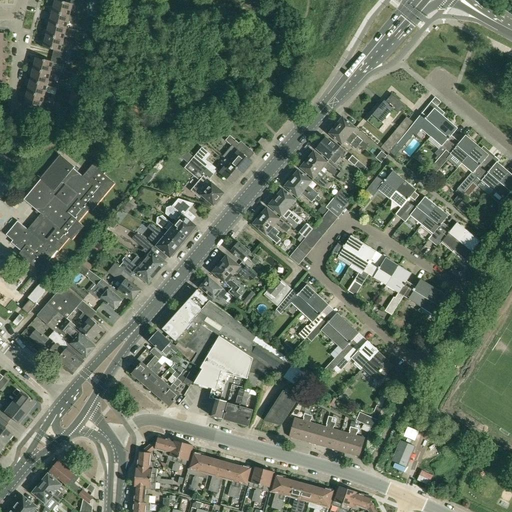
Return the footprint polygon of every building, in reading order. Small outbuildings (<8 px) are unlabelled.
[(48,12),(52,12),(69,17),(70,16),(71,10),(81,12),(84,1),(79,0),(71,0),(70,4),(55,0),(53,7),(51,7),(50,9),(49,9),(48,12)] [(67,28),(68,21),(78,24),(79,19),(70,16),(69,17),(52,12),(50,19),(48,18),(47,21),(46,20),(45,23),(49,24),(67,28)] [(42,35),(46,36),(64,40),(65,33),(75,36),(76,31),(67,28),(49,24),(47,31),(45,30),(44,32),(43,32),(42,35)] [(54,50),(52,56),(65,59),(66,53),(61,51),(62,45),(72,47),(74,42),(64,40),(46,36),(44,42),(42,41),(41,44),(40,44),(39,46),(43,47),(54,50)] [(35,63),(33,70),(50,74),(50,75),(60,77),(61,72),(51,70),(53,63),(63,65),(65,59),(52,56),(51,62),(36,58),(32,57),(32,60),(33,60),(32,63),(35,63)] [(32,75),(30,81),(47,86),(57,89),(58,84),(49,81),(50,75),(50,74),(33,70),(29,69),(29,71),(30,72),(29,74),(32,75)] [(26,86),(29,86),(27,93),(44,97),(44,98),(54,100),(55,95),(46,93),(47,86),(30,81),(26,80),(26,83),(27,83),(26,86)] [(43,104),(44,98),(44,97),(27,93),(23,92),(23,95),(24,95),(23,97),(26,98),(24,105),(39,109),(37,115),(50,118),(52,107),(43,104)] [(71,92),(68,104),(77,106),(80,94),(76,93),(71,92)] [(380,105),(367,121),(378,130),(384,124),(381,122),(393,109),(398,113),(403,108),(405,105),(392,94),(382,106),(380,105)] [(414,123),(409,129),(412,132),(417,126),(421,129),(430,137),(446,119),(442,116),(435,109),(437,107),(440,103),(434,98),(422,113),(414,123)] [(339,123),(336,126),(359,145),(365,150),(368,146),(352,132),(355,128),(343,118),(342,119),(341,118),(338,122),(339,123)] [(446,119),(430,137),(441,147),(435,154),(438,156),(440,158),(441,157),(446,151),(454,142),(449,138),(451,135),(457,128),(446,119)] [(391,142),(384,151),(388,154),(390,152),(396,144),(409,129),(403,124),(389,141),(391,142)] [(333,128),(329,132),(330,133),(330,134),(335,138),(342,144),(345,140),(355,149),(359,145),(336,126),(335,128),(334,128),(333,128)] [(409,129),(396,144),(401,148),(402,149),(414,134),(412,132),(409,129)] [(241,142),(239,144),(230,136),(225,141),(232,146),(223,157),(225,159),(242,173),(251,162),(252,162),(242,154),(248,147),(241,142)] [(446,151),(441,157),(445,161),(447,159),(450,154),(461,164),(477,146),(465,137),(460,143),(458,145),(454,142),(446,151)] [(334,145),(326,138),(321,143),(320,143),(317,146),(318,148),(317,149),(329,159),(334,164),(341,156),(344,159),(346,157),(344,156),(346,153),(335,144),(334,145)] [(396,144),(390,152),(395,156),(401,148),(396,144)] [(472,173),(459,188),(464,192),(468,187),(477,178),(477,177),(485,169),(480,165),(488,156),(481,150),(477,146),(461,164),(472,173)] [(213,175),(217,170),(204,159),(208,154),(201,148),(193,158),(213,175)] [(311,154),(307,159),(319,170),(322,167),(333,176),(337,172),(319,156),(314,152),(312,155),(311,154)] [(94,162),(82,176),(73,169),(75,167),(60,155),(39,179),(40,180),(23,200),(37,211),(39,208),(43,212),(27,230),(17,221),(6,235),(12,241),(11,243),(21,251),(14,260),(15,260),(25,268),(25,269),(30,264),(44,275),(53,264),(50,261),(58,251),(59,251),(70,238),(72,240),(84,226),(78,221),(89,208),(92,211),(115,183),(104,173),(106,172),(94,162)] [(352,156),(348,160),(362,172),(366,167),(352,156)] [(437,161),(431,168),(434,171),(438,166),(440,168),(446,161),(445,161),(441,157),(440,158),(438,160),(437,161)] [(209,179),(213,175),(193,158),(188,164),(203,177),(191,191),(199,198),(202,196),(213,205),(215,204),(216,205),(220,200),(219,199),(223,194),(215,187),(216,186),(209,179)] [(236,181),(242,173),(225,159),(220,165),(222,167),(218,172),(233,185),(236,181)] [(303,165),(301,168),(306,172),(324,187),(327,183),(322,179),(325,175),(324,174),(319,170),(307,159),(302,164),(303,165)] [(481,181),(493,191),(508,173),(497,163),(489,172),(485,169),(477,177),(477,178),(481,181)] [(294,176),(292,179),(314,198),(318,194),(307,185),(310,181),(298,171),(298,172),(297,171),(293,175),(294,176)] [(378,190),(389,199),(404,181),(392,172),(385,181),(378,175),(371,185),(378,190)] [(511,176),(508,173),(493,191),(504,200),(511,190),(511,176)] [(311,202),(314,198),(292,179),(290,181),(289,180),(285,185),(286,186),(285,187),(297,197),(300,193),(311,202)] [(404,181),(389,199),(400,208),(396,214),(400,218),(415,200),(414,200),(418,195),(414,191),(415,190),(404,181)] [(468,187),(464,192),(468,196),(473,191),(468,187)] [(275,197),(298,217),(301,220),(304,221),(307,217),(291,204),(295,200),(282,189),(281,190),(280,189),(277,194),(275,197)] [(301,220),(298,217),(275,197),(273,200),(272,199),(269,204),(269,205),(281,216),(287,220),(289,216),(298,224),(301,220)] [(419,204),(415,200),(400,218),(405,222),(410,216),(421,225),(436,207),(425,198),(419,204)] [(178,222),(174,226),(186,238),(188,236),(189,237),(192,233),(191,232),(195,227),(183,216),(194,204),(178,199),(172,206),(167,208),(166,213),(172,218),(175,217),(175,220),(178,222)] [(338,202),(334,206),(341,212),(343,208),(344,207),(338,202)] [(126,205),(122,210),(127,214),(131,209),(126,205)] [(437,238),(445,229),(447,226),(442,223),(448,216),(436,207),(421,225),(432,234),(428,238),(433,243),(437,238)] [(469,207),(465,213),(469,216),(473,211),(469,207)] [(261,211),(258,215),(259,215),(272,227),(275,223),(286,232),(289,228),(265,208),(262,212),(261,211)] [(325,215),(334,223),(338,218),(336,217),(328,210),(325,215)] [(256,219),(252,223),(277,244),(280,240),(276,236),(274,235),(277,231),(272,227),(259,215),(258,215),(255,218),(256,219)] [(330,227),(334,223),(325,215),(321,219),(330,227)] [(168,233),(165,236),(178,248),(179,246),(180,247),(184,243),(183,242),(186,238),(174,226),(166,220),(165,219),(162,217),(158,219),(157,224),(162,229),(164,228),(165,230),(168,233)] [(317,224),(326,232),(330,227),(321,219),(317,224)] [(306,223),(302,228),(309,234),(313,229),(306,223)] [(148,224),(145,227),(152,234),(148,238),(156,245),(155,246),(156,247),(164,253),(168,256),(169,258),(171,256),(172,257),(175,253),(174,252),(178,248),(165,236),(156,229),(153,225),(148,224)] [(322,237),(326,232),(317,224),(313,229),(322,237)] [(442,242),(453,251),(468,233),(457,224),(451,230),(447,226),(445,229),(437,238),(433,243),(438,247),(442,242)] [(309,234),(318,241),(322,237),(313,229),(309,234)] [(479,242),(468,233),(453,251),(465,260),(466,259),(473,264),(479,254),(473,250),(479,242)] [(159,273),(161,270),(161,269),(165,263),(160,259),(164,253),(156,247),(144,236),(136,234),(132,239),(144,249),(142,251),(149,256),(143,263),(156,274),(158,272),(159,273)] [(314,246),(318,241),(309,234),(305,238),(314,246)] [(339,242),(332,253),(339,257),(337,259),(349,267),(351,264),(363,244),(351,236),(345,246),(339,242)] [(310,251),(314,246),(305,238),(301,243),(310,251)] [(233,246),(230,250),(231,251),(230,251),(242,261),(245,257),(255,265),(259,260),(238,242),(234,247),(233,246)] [(306,256),(310,251),(301,243),(297,248),(306,256)] [(355,280),(348,291),(355,295),(362,284),(368,275),(375,264),(370,261),(376,252),(363,244),(351,264),(361,270),(362,271),(363,272),(361,274),(359,273),(355,280)] [(293,253),(302,260),(306,256),(297,248),(293,253)] [(298,265),(302,260),(293,253),(289,257),(298,265)] [(220,259),(217,263),(218,264),(231,275),(234,271),(245,280),(249,276),(253,279),(254,279),(257,275),(248,268),(245,272),(243,270),(225,255),(221,260),(220,259)] [(137,257),(132,263),(126,258),(125,258),(122,261),(122,262),(123,263),(119,268),(131,277),(135,273),(148,284),(152,279),(153,279),(156,276),(156,275),(156,274),(143,263),(137,257)] [(368,275),(386,286),(398,266),(386,258),(380,267),(375,264),(368,275)] [(215,267),(211,272),(231,288),(228,292),(237,299),(240,296),(235,292),(238,288),(228,279),(231,275),(218,264),(217,263),(214,267),(215,267)] [(81,264),(76,270),(85,277),(86,275),(89,278),(88,280),(93,283),(97,287),(92,294),(99,300),(100,299),(113,310),(115,308),(116,308),(118,307),(118,305),(121,300),(115,294),(109,290),(112,287),(90,270),(81,264)] [(134,280),(131,277),(119,268),(116,265),(109,273),(115,278),(111,284),(133,301),(134,300),(136,300),(137,298),(137,295),(140,291),(131,284),(134,280)] [(405,283),(406,281),(411,274),(398,266),(386,286),(398,293),(395,298),(393,298),(385,312),(391,316),(403,297),(410,286),(405,283)] [(45,277),(27,298),(29,300),(35,305),(53,283),(45,277)] [(203,281),(200,285),(201,286),(200,287),(208,294),(213,298),(217,294),(227,302),(228,300),(231,297),(208,277),(204,282),(203,281)] [(69,279),(65,284),(83,300),(88,295),(69,279)] [(278,307),(279,305),(292,290),(281,281),(278,279),(264,295),(278,307)] [(403,297),(421,308),(433,288),(421,280),(415,289),(410,286),(403,297)] [(66,319),(75,309),(76,308),(82,301),(63,285),(48,303),(66,319)] [(292,290),(279,305),(278,307),(276,309),(281,313),(290,303),(301,313),(317,295),(306,285),(297,295),(292,290)] [(445,296),(433,288),(421,308),(433,315),(445,296)] [(189,300),(200,311),(209,300),(199,291),(197,289),(189,299),(190,300),(189,300)] [(307,338),(316,327),(325,318),(320,314),(328,306),(317,295),(301,313),(312,323),(308,328),(307,326),(299,335),(304,340),(307,338)] [(217,390),(217,389),(221,372),(227,373),(248,379),(253,359),(273,372),(283,378),(291,366),(253,341),(257,335),(211,302),(209,300),(200,311),(189,300),(190,300),(189,299),(162,329),(168,334),(176,341),(186,349),(187,348),(197,353),(191,363),(194,364),(200,368),(202,369),(194,383),(204,386),(212,388),(212,389),(217,390)] [(29,300),(21,309),(27,314),(35,305),(29,300)] [(95,312),(82,301),(76,308),(83,314),(78,319),(85,324),(79,330),(92,341),(102,329),(90,318),(95,312)] [(79,330),(70,323),(66,319),(48,303),(37,316),(48,326),(54,331),(67,342),(70,345),(71,344),(86,357),(94,348),(77,333),(79,330)] [(321,331),(331,341),(347,323),(336,314),(329,322),(325,318),(316,327),(307,338),(311,342),(321,331)] [(328,375),(334,369),(354,346),(350,342),(358,333),(347,323),(331,341),(342,351),(323,371),(328,375)] [(42,347),(48,340),(35,330),(29,337),(42,347)] [(60,368),(62,366),(72,375),(84,361),(67,347),(65,344),(67,342),(54,331),(48,338),(53,342),(49,347),(51,348),(50,350),(59,358),(56,361),(58,362),(56,364),(60,368)] [(177,353),(179,350),(176,347),(158,332),(150,341),(166,355),(172,349),(177,353)] [(346,355),(334,369),(338,373),(351,359),(354,362),(353,363),(360,370),(362,369),(363,367),(377,351),(366,341),(359,350),(354,346),(346,355)] [(141,382),(158,362),(163,356),(154,348),(150,352),(155,356),(146,367),(141,363),(132,374),(141,382)] [(377,351),(363,367),(374,376),(372,378),(380,385),(388,377),(387,377),(385,375),(393,366),(388,361),(377,351)] [(248,379),(246,387),(255,390),(259,375),(263,376),(268,379),(273,372),(253,359),(248,379)] [(154,384),(159,378),(154,374),(162,365),(158,362),(150,371),(141,382),(152,391),(156,386),(154,384)] [(176,372),(168,381),(172,385),(177,379),(183,372),(185,370),(180,366),(180,367),(175,363),(171,367),(176,372)] [(190,372),(196,375),(200,368),(194,364),(190,372)] [(192,381),(196,375),(190,372),(184,382),(190,387),(193,381),(192,381)] [(221,372),(217,389),(217,390),(212,389),(210,398),(213,399),(209,415),(214,416),(215,419),(219,420),(221,418),(221,419),(226,402),(220,401),(227,373),(221,372)] [(152,391),(161,398),(170,388),(159,378),(154,384),(156,386),(152,391)] [(177,379),(170,388),(161,398),(170,406),(179,395),(174,391),(182,382),(177,379)] [(16,397),(12,402),(26,413),(34,404),(15,389),(12,393),(16,397)] [(228,404),(226,411),(224,419),(226,420),(226,422),(229,422),(230,421),(236,423),(244,392),(239,391),(235,406),(228,404)] [(297,399),(283,391),(264,420),(281,425),(297,399)] [(342,391),(338,396),(343,400),(347,395),(342,391)] [(249,394),(244,392),(236,423),(241,424),(242,426),(245,427),(246,425),(248,426),(252,411),(245,409),(249,394)] [(3,405),(0,408),(0,417),(7,423),(11,418),(18,424),(26,413),(12,402),(7,408),(3,405)] [(383,408),(381,408),(377,406),(371,418),(360,413),(357,419),(378,429),(381,422),(377,421),(383,408)] [(289,437),(301,440),(308,413),(304,412),(302,417),(303,417),(302,419),(294,417),(289,437)] [(312,415),(308,413),(301,440),(312,443),(318,424),(310,421),(310,419),(311,419),(312,415)] [(318,424),(312,443),(324,446),(331,420),(332,416),(328,414),(327,419),(326,423),(326,426),(318,424)] [(7,423),(0,417),(0,439),(5,443),(12,434),(4,428),(7,423)] [(336,421),(331,420),(324,446),(336,450),(341,430),(333,428),(334,425),(336,421)] [(341,430),(336,450),(347,453),(355,426),(350,425),(349,429),(350,430),(349,432),(341,430)] [(357,433),(358,433),(359,427),(355,426),(347,453),(359,456),(364,437),(356,435),(357,433)] [(169,455),(170,452),(173,441),(158,437),(157,442),(154,441),(150,444),(154,450),(155,448),(163,450),(162,455),(169,457),(169,455)] [(173,440),(173,441),(170,452),(169,455),(169,457),(168,460),(175,462),(175,464),(173,464),(172,470),(175,471),(183,443),(173,440)] [(401,440),(393,460),(406,465),(414,445),(401,440)] [(187,465),(193,446),(183,443),(175,471),(178,472),(180,466),(179,465),(179,463),(187,465)] [(154,462),(150,462),(151,454),(152,452),(148,446),(145,449),(144,452),(138,452),(137,467),(150,468),(153,468),(154,462)] [(194,488),(194,486),(203,456),(203,454),(193,452),(187,473),(195,475),(194,478),(194,477),(191,487),(194,488)] [(194,486),(194,488),(197,489),(200,479),(199,478),(199,476),(207,478),(208,475),(212,459),(203,456),(194,486)] [(212,459),(208,475),(212,476),(208,490),(210,491),(213,492),(222,461),(212,459)] [(50,472),(78,495),(88,503),(93,498),(83,490),(82,490),(73,483),(78,477),(58,461),(50,472)] [(222,461),(213,492),(217,493),(222,478),(227,479),(231,464),(222,461)] [(228,496),(233,497),(241,467),(231,464),(227,479),(232,480),(228,496)] [(241,465),(241,467),(233,497),(238,498),(242,483),(247,484),(251,468),(241,465)] [(135,477),(161,479),(161,476),(158,476),(158,477),(157,477),(158,469),(153,468),(150,468),(137,467),(136,467),(135,477)] [(254,467),(248,487),(256,489),(256,491),(255,490),(252,501),(255,502),(255,500),(264,469),(254,467)] [(255,500),(255,502),(258,503),(261,492),(260,492),(260,490),(268,492),(274,472),(264,469),(255,500)] [(44,479),(39,485),(44,489),(45,487),(61,499),(63,496),(60,493),(60,492),(57,489),(61,484),(48,474),(47,475),(46,475),(45,477),(44,479)] [(276,509),(285,478),(285,477),(275,474),(271,491),(276,492),(271,508),(276,509)] [(135,487),(146,488),(155,489),(156,481),(158,482),(160,483),(172,484),(173,480),(167,480),(161,479),(135,477),(134,487),(135,487)] [(294,481),(285,478),(276,509),(281,510),(286,495),(290,496),(294,481)] [(296,511),(304,483),(294,481),(290,496),(295,497),(290,511),(296,511)] [(301,511),(305,500),(309,501),(313,486),(304,483),(296,511),(301,511)] [(95,488),(90,484),(86,489),(92,493),(95,488)] [(60,500),(61,499),(45,487),(44,489),(39,485),(37,488),(35,487),(34,489),(34,491),(33,492),(45,503),(44,505),(51,511),(57,503),(58,504),(61,500),(60,500)] [(339,511),(348,488),(338,485),(331,505),(339,508),(338,510),(337,510),(336,511),(339,511)] [(316,511),(323,489),(313,486),(309,501),(308,507),(315,508),(313,511),(316,511)] [(134,503),(146,503),(149,503),(150,495),(145,495),(146,488),(135,487),(134,503)] [(328,511),(334,490),(323,487),(323,489),(316,511),(320,511),(321,510),(328,511)] [(352,508),(353,507),(354,504),(357,492),(358,492),(348,488),(339,511),(343,511),(344,511),(342,511),(343,509),(351,511),(352,508)] [(357,493),(352,508),(358,510),(359,506),(368,509),(369,511),(375,508),(373,503),(370,502),(372,498),(357,493)] [(37,506),(23,496),(10,511),(38,511),(35,509),(37,506)] [(81,498),(80,511),(89,511),(91,511),(92,507),(81,498)] [(201,511),(202,509),(200,509),(200,508),(202,508),(204,503),(196,501),(193,503),(192,508),(197,509),(196,511),(201,511)] [(151,503),(149,503),(146,503),(134,503),(132,511),(145,511),(146,510),(150,510),(151,503)]
